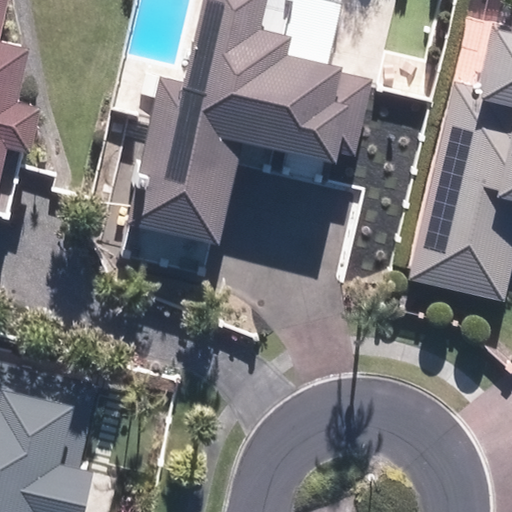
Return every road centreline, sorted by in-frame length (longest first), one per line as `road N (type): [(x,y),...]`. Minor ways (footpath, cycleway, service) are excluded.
road 1 (residential): [(255,511),(265,460),(308,412),(399,408)]
road 2 (residential): [(399,408),(463,481),(453,511)]
